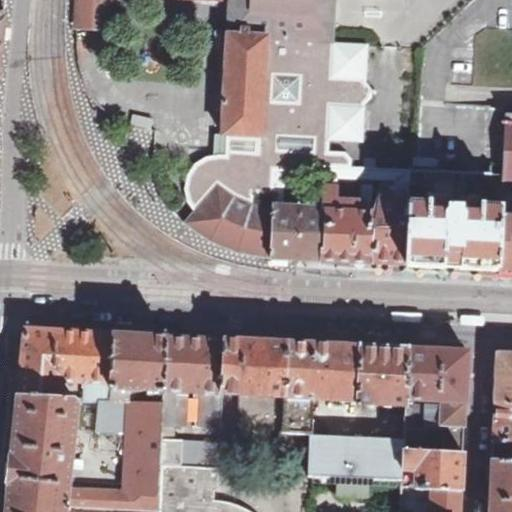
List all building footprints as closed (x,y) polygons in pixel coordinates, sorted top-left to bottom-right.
[(110,8),(110,0),(230,0),(223,135),(228,136),(226,156),(219,156),(208,158),(196,165),(188,176),(186,189),(189,203),(197,213),(188,223),(200,232),(212,240),(225,246),(242,252),(255,255),(271,257),(274,207),(275,172),(285,173),(314,174),(314,170),(326,171),(325,167),(351,168),(352,159),(346,153),(329,152),(330,140),(363,142),(365,104),(372,98),(373,90),(366,83),(369,46),(332,44),(334,0),(78,0),(78,14),(78,28),(96,28),(96,15),(102,15),(110,8)] [(511,114),(506,115),(503,176),(502,189),(511,189),(511,114)] [(313,209),(324,209),(326,175),(326,171),(314,170),(314,174),(314,182),(317,183),(316,197),(314,197),(313,209)] [(274,207),(283,207),(285,173),(275,172),(274,207)] [(425,266),(428,267),(428,265),(443,266),(443,267),(445,267),(445,266),(460,267),(460,268),(463,268),(463,266),(478,266),(478,269),(480,269),(480,268),(495,269),(495,270),(498,270),(502,206),(501,206),(491,205),(464,204),(466,174),(412,172),(411,195),(409,265),(425,266)] [(366,263),(370,264),(373,212),(358,211),(358,201),(336,200),(337,175),(326,175),(324,209),(321,262),(358,263),(366,263)] [(491,205),(501,206),(502,189),(503,176),(481,175),(480,184),(493,185),(491,205)] [(409,265),(411,195),(389,194),(389,186),(380,185),(380,194),(377,213),(375,264),(409,265)] [(502,206),(498,270),(511,270),(511,189),(502,189),(501,206),(502,206)] [(298,261),(321,262),(324,209),(313,209),(283,207),(274,207),(271,257),(271,260),(298,261)] [(387,313),(387,321),(418,322),(419,315),(387,313)] [(63,382),(85,383),(111,384),(114,334),(25,330),(18,397),(62,399),(63,382)] [(146,392),(166,394),(166,392),(168,337),(114,334),(111,384),(110,390),(113,390),(131,391),(136,391),(146,392)] [(224,394),(226,341),(168,337),(166,392),(188,393),(197,393),(201,393),(224,394)] [(231,394),(240,394),(284,397),(287,344),(235,341),(226,341),(224,394),(231,394)] [(356,401),(361,348),(287,344),(284,397),(283,426),(283,435),(298,435),(312,436),(314,399),(356,401)] [(406,400),(408,350),(361,348),(356,401),(356,404),(406,407),(406,400)] [(441,402),(466,404),(468,352),(408,350),(406,400),(428,401),(441,402)] [(496,404),(511,404),(511,354),(498,354),(496,404)] [(100,401),(112,402),(113,390),(110,390),(111,384),(85,383),(85,400),(100,401)] [(131,391),(113,390),(112,402),(125,403),(131,403),(131,396),(131,391)] [(166,404),(166,394),(146,392),(145,403),(166,404)] [(188,408),(188,393),(166,392),(166,394),(166,404),(165,426),(176,427),(176,408),(188,408)] [(222,429),(224,394),(201,393),(201,398),(200,427),(222,429)] [(64,399),(62,399),(18,397),(10,467),(5,511),(67,511),(69,491),(70,485),(78,405),(74,399),(68,399),(64,399)] [(440,452),(463,453),(465,428),(440,427),(440,424),(426,423),(428,405),(428,402),(428,401),(406,400),(406,407),(405,413),(405,416),(405,429),(441,430),(440,452)] [(124,434),(125,403),(112,402),(100,401),(97,433),(124,434)] [(440,427),(465,428),(466,404),(441,402),(440,424),(440,427)] [(145,403),(131,403),(128,458),(125,458),(124,475),(127,475),(126,494),(85,492),(75,491),(69,491),(67,511),(161,511),(164,466),(165,440),(165,426),(166,404),(145,403)] [(510,462),(511,461),(511,404),(496,404),(494,442),(511,443),(511,456),(510,457),(510,462)] [(378,436),(379,415),(356,414),(355,435),(378,436)] [(404,441),(405,429),(405,416),(400,416),(379,415),(378,436),(399,437),(399,440),(404,441)] [(403,451),(440,452),(441,430),(405,429),(404,441),(403,451)] [(399,440),(312,436),(310,477),(334,478),(385,481),(402,482),(403,451),(404,441),(399,440)] [(221,442),(165,440),(164,466),(220,468),(221,442)] [(462,493),(463,453),(440,452),(403,451),(402,482),(402,488),(403,488),(416,489),(416,490),(462,493)] [(490,511),(511,511),(511,461),(510,462),(493,461),(492,496),(490,511)] [(164,466),(161,511),(250,511),(249,511),(238,506),(225,502),(215,501),(215,491),(219,491),(220,468),(164,466)] [(385,489),(385,481),(334,478),(332,506),(360,507),(360,500),(369,500),(370,488),(385,489)] [(402,482),(385,481),(385,489),(385,500),(380,500),(379,511),(401,511),(403,497),(403,488),(402,488),(402,482)] [(460,511),(462,493),(416,490),(416,489),(403,488),(403,497),(432,499),(431,511),(460,511)]
